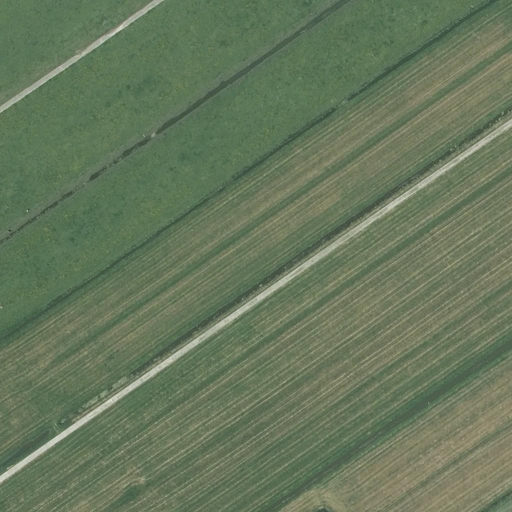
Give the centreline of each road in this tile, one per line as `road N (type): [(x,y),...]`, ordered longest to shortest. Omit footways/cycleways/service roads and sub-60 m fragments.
road 1 (track): [(0,478),(511,122)]
road 2 (track): [(0,111),(160,0)]
